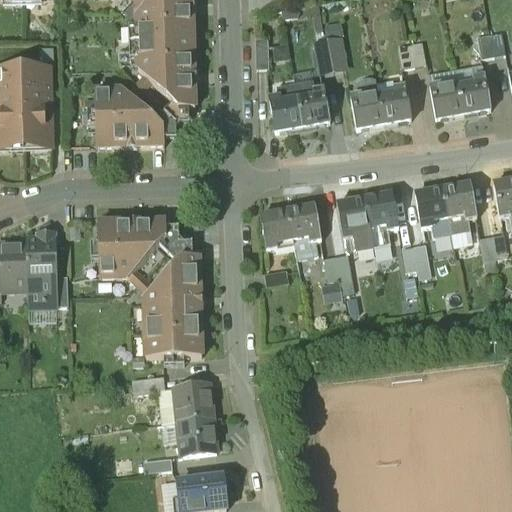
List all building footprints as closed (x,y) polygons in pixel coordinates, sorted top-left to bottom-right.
[(105,0),(122,15),(136,0),(105,0)] [(136,0),(122,15),(120,17),(136,33),(136,19),(153,0),(136,0)] [(153,0),(136,19),(136,33),(137,47),(193,45),(191,0),(153,0)] [(319,0),(287,0),(288,9),(319,3),(319,0)] [(500,39),(489,41),(492,62),(504,60),(500,39)] [(489,41),(476,43),(480,64),(492,62),(489,41)] [(193,45),(137,47),(137,60),(137,75),(165,101),(178,113),(194,112),(193,45)] [(420,49),(409,51),(413,72),(424,70),(420,49)] [(339,51),(328,53),(332,74),(343,72),(339,51)] [(409,51),(396,53),(400,74),(413,72),(409,51)] [(266,52),(255,52),(255,73),(267,73),(266,52)] [(328,53),(315,55),(319,76),(332,74),(328,53)] [(165,101),(137,75),(137,60),(121,77),(124,79),(157,110),(165,101)] [(49,73),(0,74),(0,148),(51,147),(49,73)] [(157,110),(124,79),(108,95),(123,95),(151,121),(159,112),(157,110)] [(473,89),(457,92),(462,120),(489,116),(483,82),(472,84),(473,89)] [(312,88),(294,91),(302,133),(329,128),(323,93),(314,95),(312,88)] [(457,92),(440,95),(439,89),(428,91),(434,125),(462,120),(457,92)] [(294,91),(277,95),(278,101),(267,103),(274,137),(302,133),(294,91)] [(394,98),(377,101),(383,130),(410,126),(403,91),(393,93),(394,98)] [(151,121),(123,95),(108,95),(94,96),(95,152),(164,150),(163,133),(151,121)] [(377,101),(361,104),(360,99),(349,101),(355,135),(383,130),(377,101)] [(511,185),(492,189),(498,224),(509,222),(508,217),(511,215),(511,185)] [(469,190),(442,195),(447,224),(463,221),(464,226),(475,224),(469,190)] [(442,195),(414,200),(420,234),(431,232),(430,227),(447,224),(442,195)] [(391,200),(364,205),(369,234),(385,231),(386,236),(397,234),(391,200)] [(364,205),(337,210),(343,244),(352,242),(355,258),(373,254),(369,234),(364,205)] [(314,212),(286,216),(292,246),(308,243),(309,248),(320,246),(314,212)] [(286,216),(259,221),(265,256),(276,254),(275,248),(292,246),(286,216)] [(165,226),(97,228),(99,284),(113,283),(128,283),(154,255),(166,243),(165,226)] [(53,239),(38,239),(38,244),(26,244),(26,247),(27,295),(28,313),(53,312),(53,304),(55,304),(55,285),(53,239)] [(502,242),(490,244),(494,265),(505,263),(502,242)] [(490,244),(478,246),(482,267),(494,265),(490,244)] [(26,247),(0,248),(0,295),(0,296),(27,295),(26,247)] [(424,252),(413,254),(416,275),(428,273),(424,252)] [(413,254),(401,256),(404,278),(416,275),(413,254)] [(154,255),(128,283),(113,283),(130,299),(163,264),(163,263),(154,255)] [(130,299),(127,301),(144,317),(143,302),(175,269),(166,260),(163,263),(163,264),(130,299)] [(175,269),(143,302),(144,317),(145,363),(201,362),(198,262),(181,262),(175,269)] [(347,262),(335,264),(339,285),(350,283),(347,262)] [(335,264),(323,266),(327,287),(339,285),(335,264)] [(285,277),(263,280),(265,292),(287,289),(285,277)] [(68,312),(66,284),(55,285),(55,304),(53,304),(53,312),(68,312)] [(162,382),(132,385),(134,400),(164,397),(162,382)] [(209,389),(173,393),(177,427),(213,423),(209,389)] [(213,423),(177,427),(181,459),(216,455),(213,423)] [(170,462),(149,464),(151,477),(172,475),(170,462)] [(225,511),(223,482),(177,487),(180,511),(225,511)]
